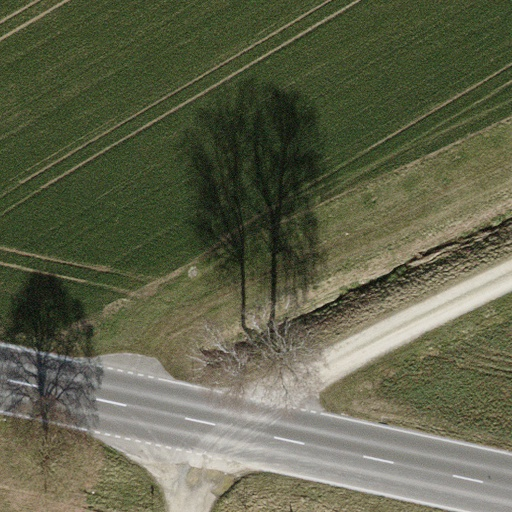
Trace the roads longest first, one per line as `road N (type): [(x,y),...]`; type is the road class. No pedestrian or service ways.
road 1 (secondary): [(0,377),(511,486)]
road 2 (track): [(511,273),(286,378),(213,423)]
